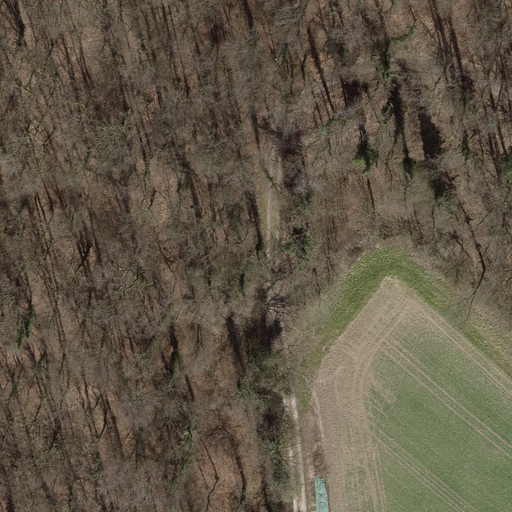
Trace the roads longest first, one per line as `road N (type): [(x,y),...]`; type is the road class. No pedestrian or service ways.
road 1 (track): [(172,99),(264,255),(301,511)]
road 2 (track): [(276,102),(400,63),(446,71),(511,109)]
